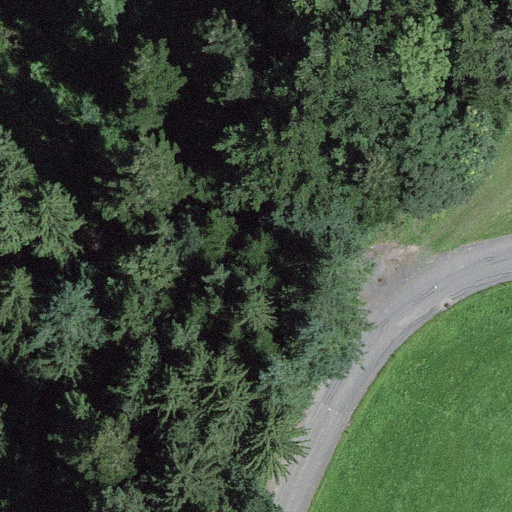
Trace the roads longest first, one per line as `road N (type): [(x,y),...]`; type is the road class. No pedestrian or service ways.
road 1 (track): [(0,158),(106,218),(398,265),(418,291)]
road 2 (residential): [(511,250),(454,268),(389,314),(321,416),(276,511)]
